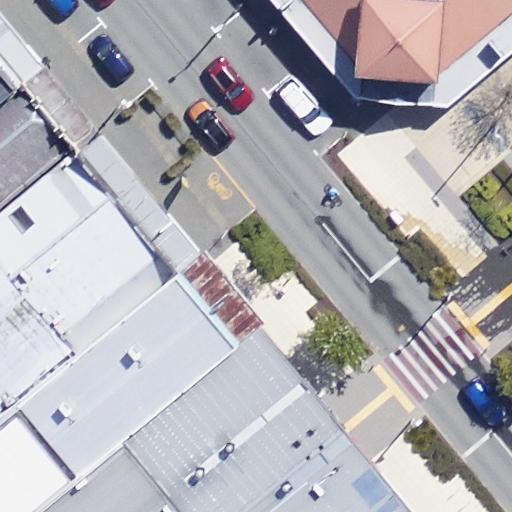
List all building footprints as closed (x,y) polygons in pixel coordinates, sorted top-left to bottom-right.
[(511,0),(313,0),(363,65),(483,73),(511,47),(511,0)] [(0,102),(28,79),(0,46),(0,102)] [(0,415),(181,262),(28,79),(0,102),(0,415)] [(0,511),(34,511),(243,335),(181,262),(0,415),(0,511)] [(231,511),(326,433),(243,335),(34,511),(231,511)] [(393,511),(326,433),(231,511),(393,511)]
